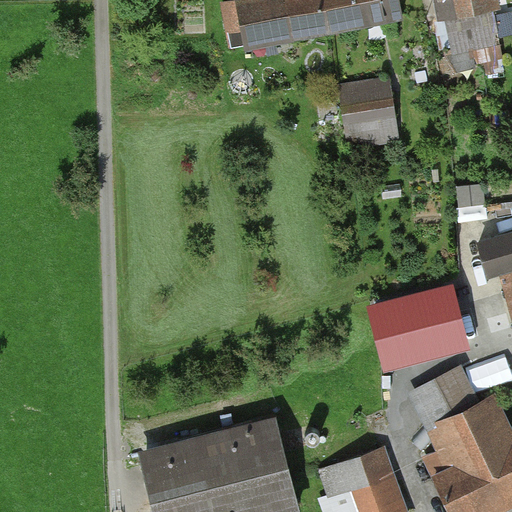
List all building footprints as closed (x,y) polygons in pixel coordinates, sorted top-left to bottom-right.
[(398,0),(229,0),(224,1),(233,46),(332,29),(401,14),(398,0)] [(452,16),(459,48),(499,38),(491,0),(443,0),(447,17),(452,16)] [(389,78),(340,86),(349,140),(367,137),(368,141),(398,136),(389,78)] [(511,125),(508,111),(492,115),(495,128),(511,125)] [(483,184),(458,187),(460,205),(486,202),(483,184)] [(511,237),(481,246),(489,274),(506,269),(511,289),(511,237)] [(452,290),(374,310),(387,361),(465,341),(452,290)] [(451,511),(475,511),(511,494),(511,436),(494,399),(481,405),(462,367),(415,389),(444,448),(425,458),(451,511)] [(227,443),(145,464),(157,511),(232,511),(253,507),(254,511),(269,511),(298,505),(275,415),(224,428),(227,443)] [(404,511),(381,448),(324,468),(339,511),(404,511)]
